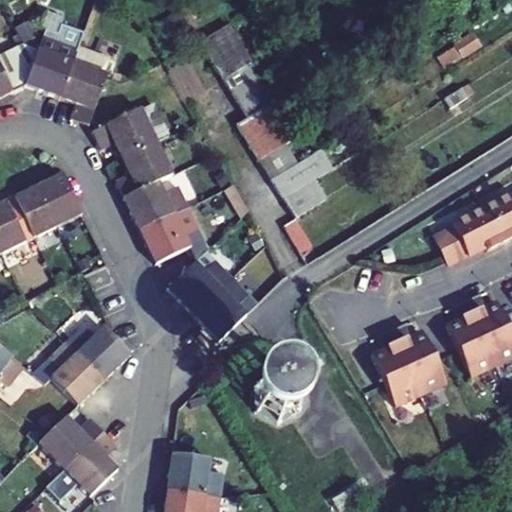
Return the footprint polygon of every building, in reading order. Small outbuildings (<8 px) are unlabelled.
[(252,63),(228,25),(198,43),(222,81),(247,65),(252,63)] [(77,50),(83,34),(60,26),(57,36),(45,31),(37,52),(24,88),(36,92),(42,95),(59,101),(77,50)] [(482,49),(472,34),(453,46),(454,47),(436,58),(444,70),(462,59),(463,61),(482,49)] [(37,52),(23,47),(22,47),(0,57),(0,99),(24,88),(37,52)] [(108,61),(77,50),(59,101),(75,107),(81,109),(79,113),(74,111),(70,121),(88,128),(106,77),(105,77),(110,65),(108,61)] [(256,78),(247,65),(222,81),(230,94),(256,78)] [(263,91),(256,78),(230,94),(238,107),(263,91)] [(468,99),(462,89),(443,101),(449,110),(468,99)] [(271,103),(263,91),(238,107),(245,119),(255,113),(271,103)] [(135,101),(104,115),(109,126),(140,111),(135,101)] [(168,138),(152,106),(140,112),(140,111),(109,126),(91,135),(100,152),(109,147),(106,142),(111,139),(113,145),(121,161),(156,144),(168,138)] [(294,140),(276,112),(261,122),(255,113),(245,119),(235,126),(258,163),(285,146),(294,140)] [(172,177),(156,144),(121,161),(129,177),(132,183),(127,185),(124,179),(115,184),(123,201),(158,184),(172,177)] [(297,165),(285,146),(258,163),(270,182),(297,165)] [(334,170),(321,150),(297,165),(270,182),(282,202),(308,186),(315,181),(334,170)] [(81,216),(61,176),(38,188),(57,228),(81,216)] [(327,200),(315,181),(308,186),(320,204),(327,200)] [(163,195),(158,184),(123,201),(139,233),(187,210),(177,189),(163,195)] [(320,204),(308,186),(282,202),(294,221),(320,204)] [(57,228),(38,188),(14,199),(33,239),(57,228)] [(246,214),(231,188),(224,192),(240,221),(246,214)] [(511,234),(511,197),(482,213),(500,246),(511,239),(511,235),(511,234)] [(33,239),(14,199),(0,205),(0,253),(0,255),(33,239)] [(198,231),(187,210),(139,233),(155,267),(177,256),(189,250),(184,238),(198,231)] [(500,246),(482,213),(433,238),(448,268),(484,250),(486,253),(500,246)] [(311,248),(294,221),(282,228),(299,255),(311,248)] [(212,247),(203,229),(198,231),(184,238),(189,250),(196,263),(205,254),(212,247)] [(196,263),(194,265),(186,273),(167,291),(176,301),(181,306),(192,318),(231,280),(215,263),(205,254),(196,263)] [(248,297),(231,280),(192,318),(204,330),(209,335),(218,344),(245,318),(236,308),(248,297)] [(248,297),(236,308),(245,318),(257,307),(248,297)] [(511,360),(511,338),(496,305),(484,310),(478,297),(465,304),(495,368),(511,360)] [(495,368),(465,304),(451,310),(457,323),(445,329),(470,380),(495,368)] [(445,386),(422,334),(410,339),(404,326),(391,332),(419,398),(445,386)] [(130,357),(112,339),(103,329),(94,338),(83,327),(65,343),(103,382),(130,357)] [(419,398),(391,332),(377,338),(383,352),(371,357),(394,409),(419,398)] [(103,382),(65,343),(48,360),(59,372),(50,380),(76,408),(103,382)] [(23,370),(0,351),(0,381),(8,388),(23,370)] [(303,400),(290,377),(264,378),(251,400),(265,423),(277,422),(290,422),(303,400)] [(102,434),(89,421),(81,428),(86,433),(82,436),(78,432),(65,419),(47,436),(38,446),(63,472),(102,434)] [(86,433),(81,428),(78,432),(82,436),(86,433)] [(104,459),(100,454),(103,451),(108,455),(115,448),(102,434),(63,472),(89,498),(116,472),(104,459)] [(108,455),(103,451),(100,454),(104,459),(108,455)] [(208,475),(209,462),(171,457),(166,493),(220,501),(223,477),(208,475)] [(332,504),(337,511),(343,511),(365,499),(358,488),(332,504)] [(218,511),(220,501),(166,493),(163,511),(218,511)]
